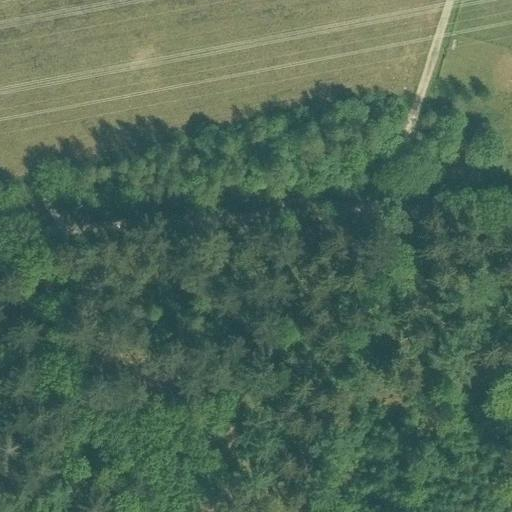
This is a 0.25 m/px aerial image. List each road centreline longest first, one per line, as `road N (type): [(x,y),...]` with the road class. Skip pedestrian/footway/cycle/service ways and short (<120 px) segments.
road 1 (track): [(396,208),(0,237)]
road 2 (track): [(450,0),(397,173),(396,208)]
